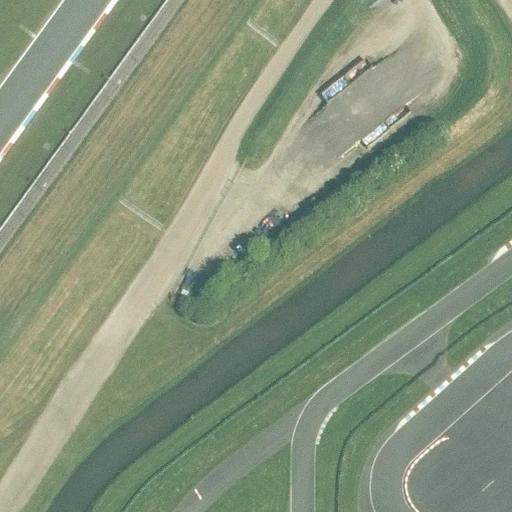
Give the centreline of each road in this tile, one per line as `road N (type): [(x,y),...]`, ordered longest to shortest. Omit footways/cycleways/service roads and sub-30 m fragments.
road 1 (unknown): [(300,511),(303,475),(328,408),(392,344),(511,258)]
road 2 (unknown): [(385,511),(393,470),(419,434),(491,366),(511,357)]
